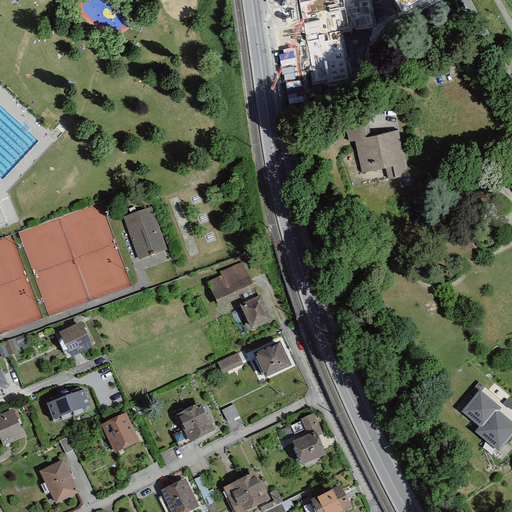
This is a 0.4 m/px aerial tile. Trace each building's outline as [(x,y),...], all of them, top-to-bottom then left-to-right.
[(440,0),(395,0),(404,14),(419,6),(422,10),(440,0)] [(358,141),(363,172),(389,168),(391,178),(410,175),(402,128),(371,133),(370,124),(348,128),(351,143),(358,141)] [(124,214),(141,258),(168,247),(151,204),(124,214)] [(272,324),(242,264),(211,279),(225,307),(241,299),(257,332),(272,324)] [(63,332),(74,355),(97,344),(85,321),(63,332)] [(285,347),(261,358),(271,381),(296,370),(285,347)] [(220,360),(226,371),(245,361),(239,350),(220,360)] [(0,367),(0,390),(8,388),(0,367)] [(500,404),(482,389),(463,411),(481,426),(496,410),(500,404)] [(49,403),(54,417),(89,405),(84,391),(49,403)] [(223,410),(228,420),(241,414),(236,404),(223,410)] [(202,406),(180,417),(192,439),(213,428),(202,406)] [(0,415),(0,427),(7,444),(28,435),(16,408),(0,415)] [(511,431),(511,422),(496,410),(476,432),(498,449),(511,431)] [(125,415),(104,425),(116,451),(137,440),(125,415)] [(311,440),(295,447),(306,471),(335,458),(316,418),(303,424),(311,440)] [(63,462),(42,472),(56,501),(77,491),(63,462)] [(261,476),(227,492),(235,511),(257,511),(274,504),(261,476)] [(201,511),(188,483),(164,494),(172,511),(201,511)] [(345,489),(314,505),(317,511),(356,511),(357,511),(345,489)]
